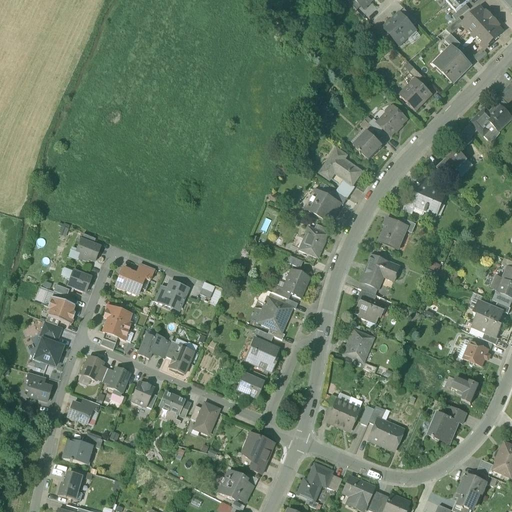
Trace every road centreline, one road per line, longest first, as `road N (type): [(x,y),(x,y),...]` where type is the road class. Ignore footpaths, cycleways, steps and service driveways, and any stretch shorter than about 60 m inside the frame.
road 1 (residential): [(511,53),(394,172),(351,238),(326,305),(299,442)]
road 2 (residential): [(270,425),(77,342)]
road 3 (residential): [(77,342),(111,251),(195,284)]
road 4 (residential): [(33,511),(77,342)]
road 5 (residential): [(426,475),(470,445),(493,417),(511,368)]
road 6 (residential): [(299,442),(377,475),(426,475)]
